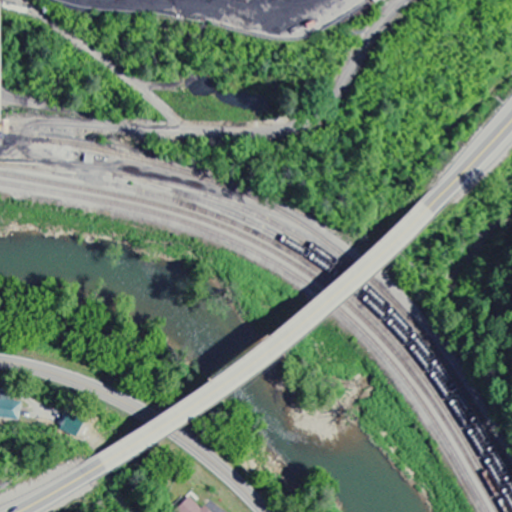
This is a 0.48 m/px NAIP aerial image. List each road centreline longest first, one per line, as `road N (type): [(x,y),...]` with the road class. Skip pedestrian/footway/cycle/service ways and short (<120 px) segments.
road 1 (trunk): [(103,464),(323,297),(418,210)]
road 2 (primary): [(0,363),(62,377),(138,409),(217,464),(267,511)]
road 3 (trunk): [(418,210),(511,119)]
